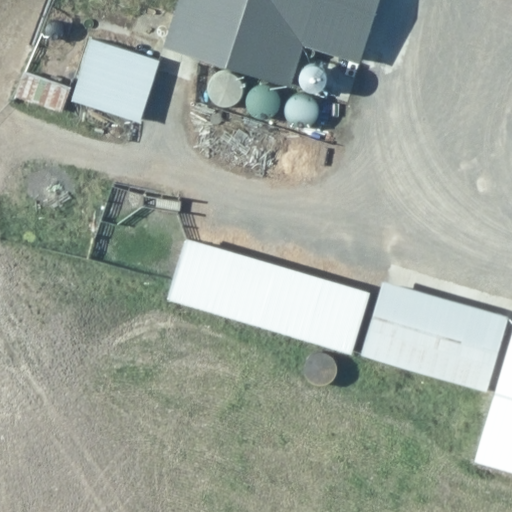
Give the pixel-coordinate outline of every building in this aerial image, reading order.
[(381,0),(176,0),(163,42),(296,84),(308,47),(361,64),(381,0)] [(139,125),(160,61),(91,38),(75,87),(70,102),(139,125)] [(65,116),(70,102),(75,87),(21,69),(12,98),(65,116)] [(359,355),(379,291),(180,232),(161,296),(359,355)] [(488,393),(508,315),(382,278),(379,291),(359,355),(488,393)]
